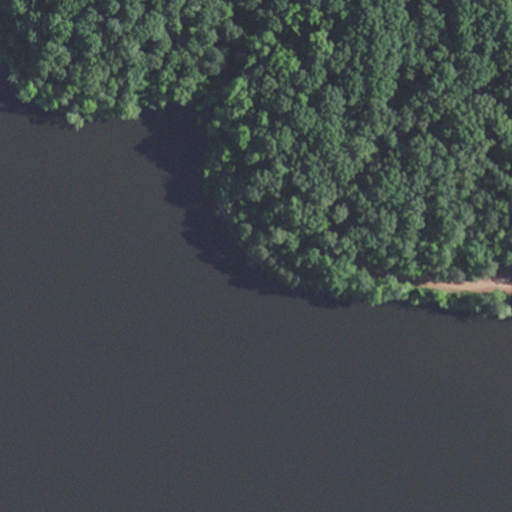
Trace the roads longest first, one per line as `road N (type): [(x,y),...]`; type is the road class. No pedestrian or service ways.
road 1 (residential): [(511,67),(333,187),(326,221),(346,260)]
road 2 (residential): [(346,260),(421,282),(511,289)]
